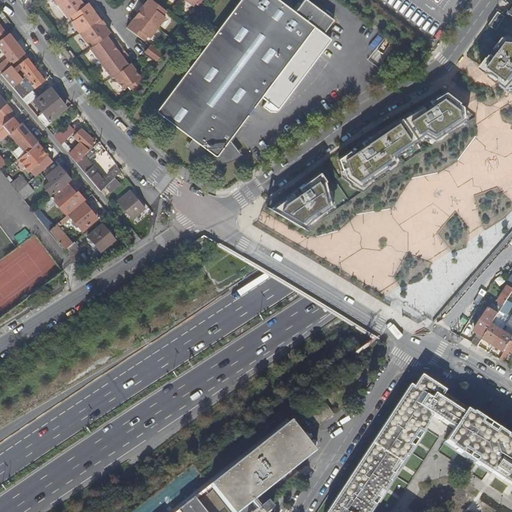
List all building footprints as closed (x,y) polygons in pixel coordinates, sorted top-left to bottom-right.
[(127,89),(132,85),(144,76),(134,63),(132,64),(128,59),(126,56),(130,53),(120,40),(116,43),(114,41),(109,35),(113,32),(107,24),(102,17),(101,18),(90,3),(87,6),(82,0),(55,0),(70,18),(73,16),(77,20),(74,22),(90,43),(92,41),(96,45),(93,48),(115,77),(117,76),(127,89)] [(166,14),(169,10),(156,0),(150,0),(146,6),(145,5),(140,12),(129,27),(146,40),(150,36),(152,37),(168,16),(166,14)] [(237,134),(263,99),(279,112),(332,42),(324,36),(335,22),(332,20),(325,15),(306,1),(296,14),(277,0),(242,0),(159,111),(158,113),(158,114),(159,116),(193,141),(195,142),(190,148),(198,154),(203,158),(206,160),(211,161),(215,162),(221,162),(227,161),(232,159),(237,156),(228,145),(237,134)] [(0,65),(0,70),(1,73),(11,65),(18,59),(24,54),(10,33),(8,35),(0,40),(0,47),(8,59),(0,65)] [(511,33),(500,33),(476,63),(504,86),(511,89),(511,33)] [(148,51),(160,61),(165,54),(153,45),(148,51)] [(1,73),(13,87),(18,82),(22,79),(26,77),(28,75),(36,69),(29,60),(24,54),(18,59),(11,65),(1,73)] [(42,77),(36,69),(28,75),(26,77),(22,79),(25,83),(28,80),(33,86),(26,92),(21,86),(18,82),(13,87),(18,93),(23,99),(33,91),(45,80),(42,77)] [(144,76),(132,85),(137,92),(147,79),(144,76)] [(33,86),(28,80),(25,83),(21,86),(26,92),(33,86)] [(42,112),(37,116),(40,119),(45,125),(50,121),(50,119),(65,107),(59,99),(53,92),(51,88),(34,101),(42,112)] [(447,88),(338,156),(345,176),(363,189),(396,166),(400,158),(397,154),(424,137),(431,141),(469,118),(468,106),(447,88)] [(37,96),(33,91),(23,99),(27,104),(37,96)] [(6,129),(10,133),(18,126),(12,117),(15,114),(6,104),(0,108),(0,127),(4,131),(6,129)] [(10,133),(26,152),(37,143),(38,142),(22,123),(18,126),(10,133)] [(76,163),(84,155),(95,142),(80,128),(73,136),(80,142),(72,151),(63,142),(74,131),(68,125),(58,136),(56,138),(59,142),(65,150),(66,151),(76,163)] [(0,127),(0,140),(0,141),(10,133),(6,129),(4,131),(0,127)] [(195,142),(193,141),(187,150),(201,162),(205,163),(210,165),(221,166),(228,165),(234,163),(239,159),(242,157),(232,144),(239,135),(237,134),(228,145),(237,156),(232,159),(227,161),(221,162),(215,162),(211,161),(206,160),(203,158),(198,154),(190,148),(195,142)] [(53,162),(37,143),(26,152),(18,159),(34,178),(53,162)] [(11,164),(0,149),(0,168),(3,172),(11,164)] [(108,183),(84,155),(76,163),(82,170),(100,190),(104,186),(108,183)] [(44,186),(51,195),(67,182),(71,180),(59,165),(46,176),(50,181),(44,186)] [(110,177),(112,180),(115,177),(122,171),(119,168),(110,177)] [(320,171),(271,207),(306,227),(333,206),(326,179),(320,171)] [(21,175),(11,183),(18,191),(28,183),(21,175)] [(120,183),(115,177),(112,180),(108,183),(104,186),(109,192),(120,183)] [(76,192),(67,182),(51,195),(51,196),(67,215),(68,214),(75,208),(83,202),(79,196),(81,195),(77,191),(76,192)] [(34,191),(28,183),(18,191),(24,199),(34,191)] [(145,208),(130,191),(117,202),(132,219),(145,208)] [(96,218),(83,202),(75,208),(68,214),(71,217),(78,226),(81,230),(96,218)] [(49,222),(38,207),(33,210),(45,225),(48,223),(49,222)] [(65,222),(63,219),(52,228),(49,230),(64,249),(72,243),(59,227),(65,222)] [(90,237),(92,240),(101,251),(115,239),(102,224),(88,235),(90,237)] [(87,259),(74,242),(72,243),(64,249),(78,266),(87,259)] [(501,303),(504,305),(508,298),(511,292),(511,279),(498,301),(501,303)] [(500,312),(511,318),(511,315),(508,313),(511,305),(511,300),(508,298),(504,305),(501,309),(500,312)] [(478,332),(471,343),(478,347),(483,338),(492,323),(500,312),(501,309),(499,308),(496,312),(489,308),(482,319),(480,322),(475,330),(478,332)] [(492,323),(503,330),(511,318),(500,312),(492,323)] [(503,330),(511,335),(511,318),(503,330)] [(483,338),(494,344),(503,330),(492,323),(483,338)] [(511,338),(511,335),(503,330),(494,344),(505,350),(506,348),(511,339),(511,338)] [(511,339),(506,348),(505,350),(504,352),(499,359),(503,361),(510,350),(511,351),(511,339)] [(368,511),(370,509),(371,510),(387,487),(386,486),(393,475),(394,476),(402,463),(401,463),(408,451),(410,452),(425,428),(424,428),(431,416),(430,415),(431,414),(454,429),(446,442),(457,450),(456,451),(481,467),(481,465),(511,485),(511,443),(501,436),(502,434),(478,419),(478,420),(442,396),(445,392),(421,377),(413,389),(410,387),(327,511),(368,511)] [(315,428),(332,416),(325,405),(308,417),(315,428)] [(231,511),(314,448),(288,416),(166,511),(231,511)] [(269,511),(272,509),(266,502),(252,511),(269,511)]
